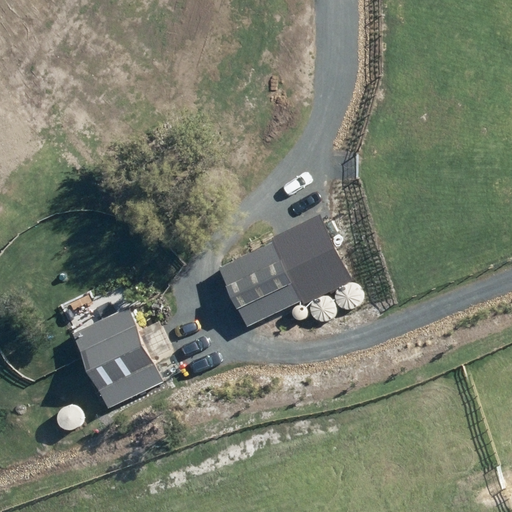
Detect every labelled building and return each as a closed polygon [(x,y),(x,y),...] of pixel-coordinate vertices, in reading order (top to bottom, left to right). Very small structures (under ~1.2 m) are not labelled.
[(72,221),(68,237),(107,246),(111,230),(72,221)] [(281,236),(222,265),(252,328),(312,300),(281,236)] [(347,258),(335,237),(318,247),(330,268),(347,258)] [(64,246),(63,265),(105,267),(106,248),(64,246)] [(135,302),(117,310),(113,302),(100,308),(104,317),(75,331),(113,409),(172,380),(135,302)]
